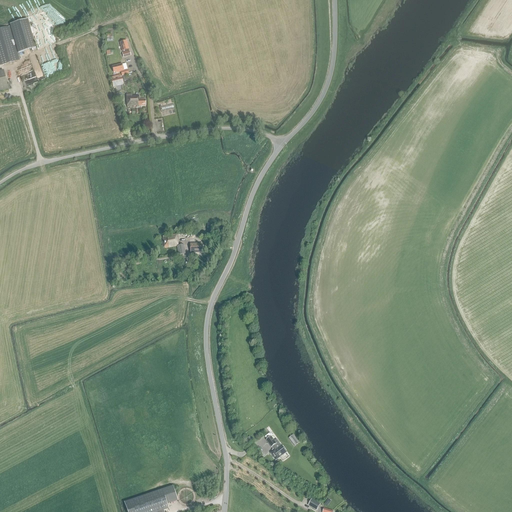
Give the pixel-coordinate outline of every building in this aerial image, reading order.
[(9,25),(18,53),(35,48),(27,19),(9,25)] [(0,66),(19,61),(10,27),(0,29),(0,66)] [(129,49),(126,41),(119,43),(122,51),(129,49)] [(112,67),(113,72),(116,72),(116,73),(120,72),(121,76),(128,74),(127,70),(123,72),(122,65),(112,67)] [(111,80),(113,86),(123,83),(121,77),(111,80)] [(138,100),(138,96),(126,97),(126,108),(131,107),(131,106),(135,106),(135,107),(138,107),(138,106),(145,106),(145,100),(138,100)] [(184,245),(178,246),(176,235),(162,237),(164,248),(177,246),(178,255),(185,254),(184,245)] [(190,245),(190,253),(202,252),(202,244),(190,245)] [(289,438),(295,446),(299,443),(293,435),(289,438)] [(276,448),(270,453),(276,460),(280,457),(286,453),(277,439),(274,441),(271,437),(266,440),(271,447),(274,445),(276,448)] [(161,489),(123,502),(126,511),(163,511),(163,510),(168,509),(161,489)] [(309,505),(317,510),(320,504),(312,500),(309,505)]
